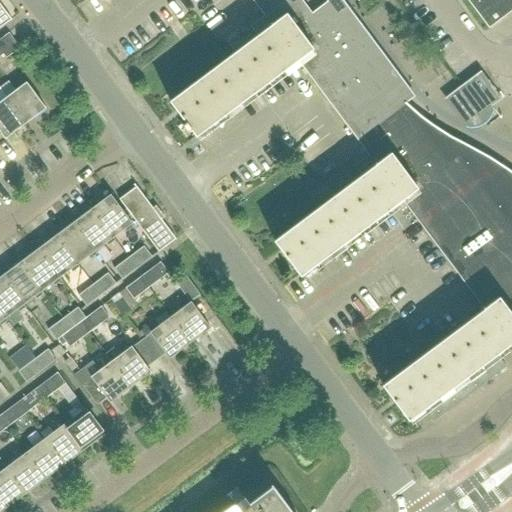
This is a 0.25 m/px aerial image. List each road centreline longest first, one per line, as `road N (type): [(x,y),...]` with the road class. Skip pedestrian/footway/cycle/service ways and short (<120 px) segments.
road 1 (unclassified): [(295,351),(130,129)]
road 2 (residential): [(80,511),(295,351)]
road 3 (residential): [(0,227),(130,129)]
road 4 (unclassified): [(130,129),(34,0)]
road 5 (residential): [(381,466),(419,448),(464,446),(511,399)]
road 6 (unclassified): [(381,466),(295,351)]
